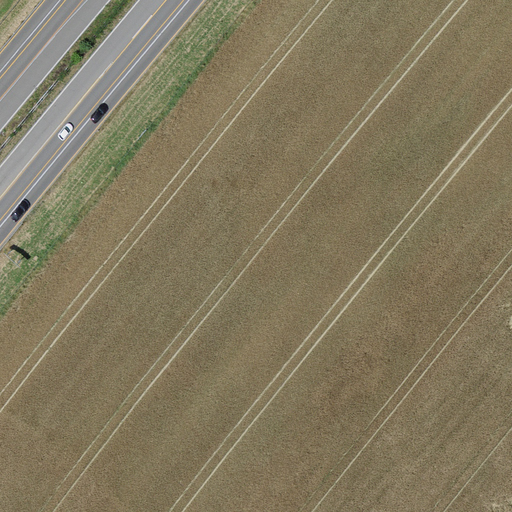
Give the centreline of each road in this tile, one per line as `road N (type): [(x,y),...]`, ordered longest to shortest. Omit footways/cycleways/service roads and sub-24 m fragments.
road 1 (motorway): [(0,198),(165,0)]
road 2 (motorway): [(85,0),(0,102)]
